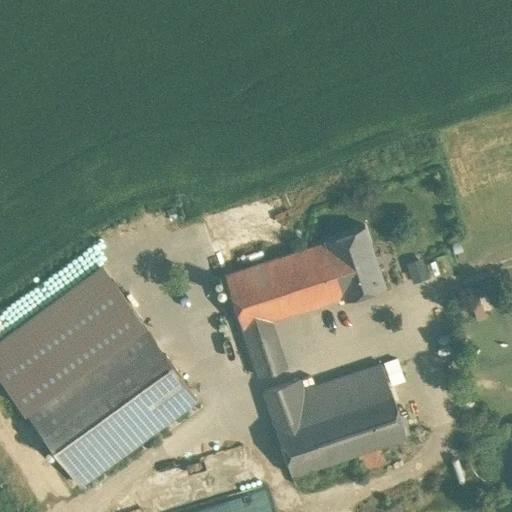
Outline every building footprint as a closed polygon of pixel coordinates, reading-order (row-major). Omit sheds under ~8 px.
[(364,224),(324,237),(325,240),(343,295),(344,298),(385,284),(364,224)] [(325,240),(224,273),(246,338),(270,330),(271,329),(268,320),(294,312),(304,308),(343,295),(325,240)] [(406,259),(413,279),(429,274),(423,254),(406,259)] [(141,319),(103,267),(0,341),(0,373),(23,405),(141,319)] [(141,319),(23,405),(80,483),(198,397),(141,319)] [(270,330),(246,338),(258,375),(282,367),(270,330)] [(382,363),(303,389),(311,412),(390,386),(388,381),(382,363)] [(299,377),(263,390),(274,424),(311,412),(303,389),(299,377)] [(311,412),(274,424),(291,474),(292,474),(406,435),(405,433),(395,401),(390,386),(311,412)] [(406,435),(292,474),(297,490),(412,452),(406,435)] [(98,511),(270,511),(263,484),(243,445),(155,472),(96,506),(98,511)]
